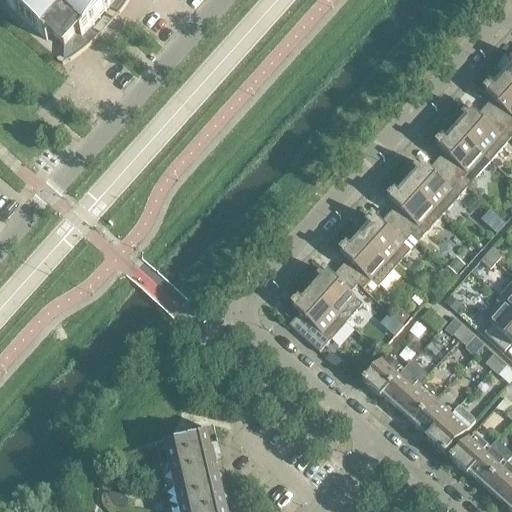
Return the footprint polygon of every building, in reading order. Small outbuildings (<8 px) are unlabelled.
[(69,60),(69,61),(84,50),(97,39),(96,38),(95,40),(87,33),(113,5),(120,11),(119,13),(120,13),(128,0),(12,0),(8,4),(7,5),(47,41),(48,39),(47,39),(50,34),(65,47),(65,46),(71,58),(69,60)] [(511,84),(505,78),(502,82),(499,78),(492,86),(491,85),(484,93),(495,103),(488,111),(511,133),(511,84)] [(511,139),(511,133),(488,111),(480,120),(469,110),(461,118),(462,119),(455,127),(459,130),(457,132),(491,163),(511,139)] [(491,163),(457,132),(454,135),(450,132),(444,140),(443,139),(436,147),(447,157),(439,165),(467,190),(491,163)] [(467,190),(439,165),(431,174),(420,164),(413,172),(414,173),(407,180),(411,184),(409,186),(443,216),(467,190)] [(443,216),(409,186),(406,189),(402,186),(396,194),(395,193),(388,201),(396,208),(388,216),(419,243),(443,216)] [(419,243),(388,216),(380,225),(372,218),(365,226),(366,227),(359,234),(363,237),(361,240),(395,270),(411,252),(404,246),(411,238),(418,244),(419,243)] [(480,249),(486,242),(477,234),(470,240),(480,249)] [(395,270),(361,240),(358,243),(354,240),(347,247),(346,247),(339,255),(347,262),(340,270),(363,291),(371,282),(378,289),(395,270)] [(502,258),(492,249),(486,256),(496,264),(502,258)] [(496,264),(486,256),(481,262),(490,271),(496,264)] [(456,276),(465,266),(456,259),(447,268),(456,276)] [(363,291),(340,270),(332,279),(324,272),(317,280),(318,280),(311,288),(314,291),(313,293),(347,324),(363,306),(350,295),(358,286),(363,291)] [(511,284),(508,289),(499,299),(511,310),(511,284)] [(347,324),(313,293),(310,297),(306,294),(299,301),(298,300),(291,308),(299,315),(289,327),(319,354),(347,324)] [(511,310),(499,299),(482,318),(492,326),(484,335),(505,354),(505,353),(502,350),(509,342),(511,344),(511,310)] [(421,319),(427,325),(436,315),(429,309),(421,319)] [(402,311),(398,312),(395,315),(395,319),(398,322),(402,323),(405,321),(407,317),(405,313),(402,311)] [(455,321),(447,331),(459,342),(468,333),(455,321)] [(468,333),(459,342),(465,348),(474,338),(468,333)] [(331,353),(325,359),(342,374),(347,368),(331,353)] [(491,371),(500,362),(493,356),(485,365),(491,371)] [(387,357),(363,383),(379,399),(403,372),(387,357)] [(397,411),(420,386),(428,377),(412,362),(403,372),(379,399),(381,400),(382,398),(397,411)] [(498,377),(506,367),(500,362),(491,371),(498,377)] [(420,386),(397,411),(413,426),(436,401),(420,386)] [(436,401),(413,426),(429,439),(427,441),(428,442),(452,415),(436,401)] [(445,457),(475,423),(459,408),(452,415),(428,442),(445,457)] [(203,439),(159,449),(149,451),(162,511),(220,511),(209,461),(220,458),(214,430),(213,430),(213,432),(203,434),(203,433),(201,433),(203,439)] [(473,434),(449,462),(466,477),(490,449),(473,434)] [(483,489),(506,464),(511,457),(511,455),(497,442),(490,449),(466,477),(467,478),(469,476),(483,489)] [(511,469),(506,464),(483,489),(500,504),(511,489),(511,469)] [(511,511),(511,489),(500,504),(509,511),(511,511)]
